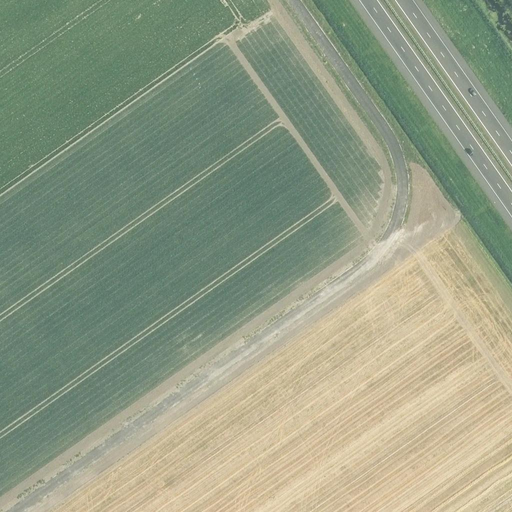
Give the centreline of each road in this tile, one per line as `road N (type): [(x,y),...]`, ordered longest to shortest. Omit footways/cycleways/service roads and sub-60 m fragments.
road 1 (track): [(17,511),(384,245),(399,198),(397,156),(290,0)]
road 2 (motorway): [(366,0),(511,205)]
road 3 (motorway): [(511,146),(408,0)]
